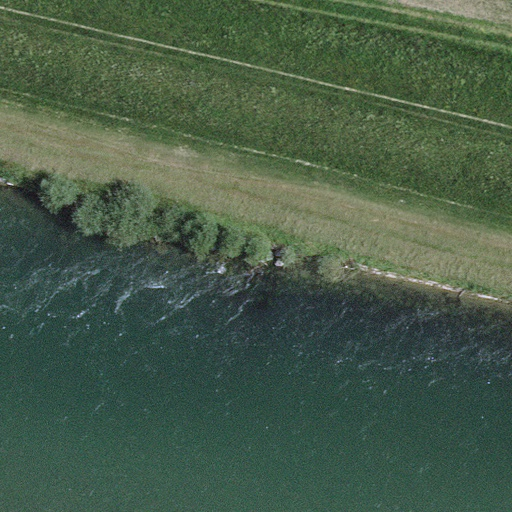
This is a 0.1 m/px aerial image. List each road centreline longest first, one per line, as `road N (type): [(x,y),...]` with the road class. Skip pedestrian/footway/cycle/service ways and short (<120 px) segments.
road 1 (track): [(0,9),(511,135)]
road 2 (track): [(511,52),(276,0)]
